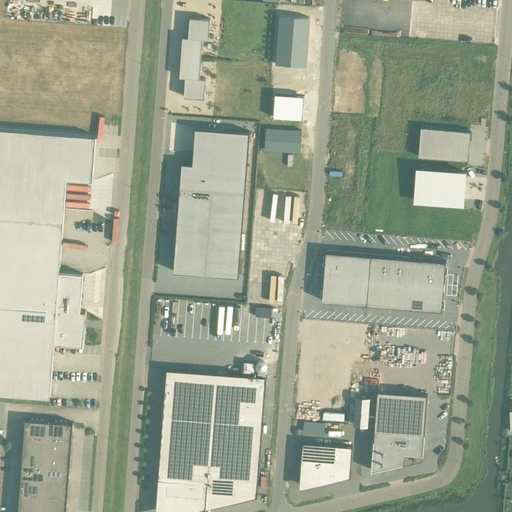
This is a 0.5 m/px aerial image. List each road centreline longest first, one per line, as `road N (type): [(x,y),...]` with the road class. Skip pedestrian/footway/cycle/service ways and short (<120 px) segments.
road 1 (unclassified): [(314,511),(429,484),(451,467),(469,297),(491,204),(509,0)]
road 2 (unclassified): [(276,511),(292,282),(313,220),(332,0)]
road 3 (unclassified): [(137,0),(97,511)]
road 4 (unclassified): [(128,511),(167,0)]
